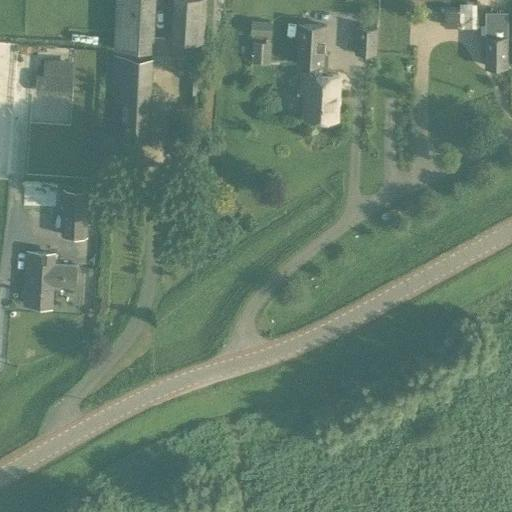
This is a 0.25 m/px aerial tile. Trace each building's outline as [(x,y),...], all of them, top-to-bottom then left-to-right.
[(115,0),(113,44),(113,46),(149,48),(151,0),(115,0)] [(167,0),(166,38),(202,40),(203,0),(167,0)] [(444,25),(459,25),(459,26),(476,26),(476,3),(459,3),(459,8),(444,7),(444,25)] [(507,66),(507,13),(485,13),(485,37),(485,66),(507,66)] [(272,21),(251,20),(251,34),(272,35),(272,21)] [(306,63),(306,73),(301,72),(300,92),(306,92),(305,118),(335,119),(338,75),(320,74),(321,64),(322,64),(325,24),(299,23),(296,62),(306,63)] [(375,53),(377,27),(357,26),(355,52),(375,53)] [(270,62),(271,41),(252,41),(252,62),(270,62)] [(146,138),(151,57),(113,55),(110,99),(122,100),(120,137),(146,138)] [(36,72),(35,87),(71,89),(72,75),(73,59),(44,57),(42,73),(36,72)] [(192,94),(203,94),(206,94),(207,78),(193,78),(192,94)] [(88,187),(63,186),(61,234),(86,235),(88,187)] [(56,264),(56,251),(27,249),(26,261),(25,273),(25,282),(30,282),(29,305),(51,306),(51,305),(52,283),(74,284),(75,265),(56,264)]
